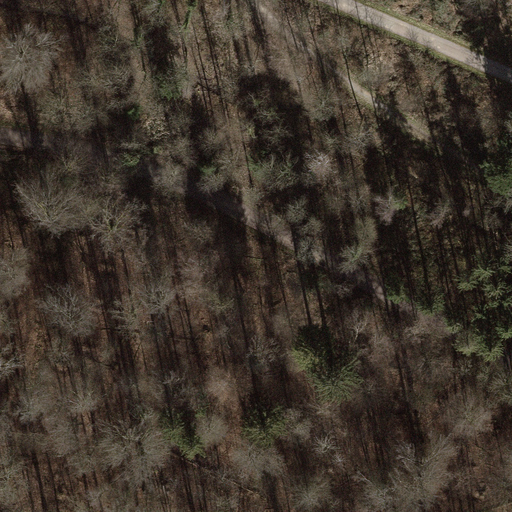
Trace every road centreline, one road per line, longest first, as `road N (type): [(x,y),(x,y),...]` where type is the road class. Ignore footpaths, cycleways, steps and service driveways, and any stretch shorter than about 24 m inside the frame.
road 1 (track): [(0,138),(147,165),(511,358)]
road 2 (track): [(258,0),(287,33),(511,194)]
road 3 (track): [(320,0),(511,83)]
